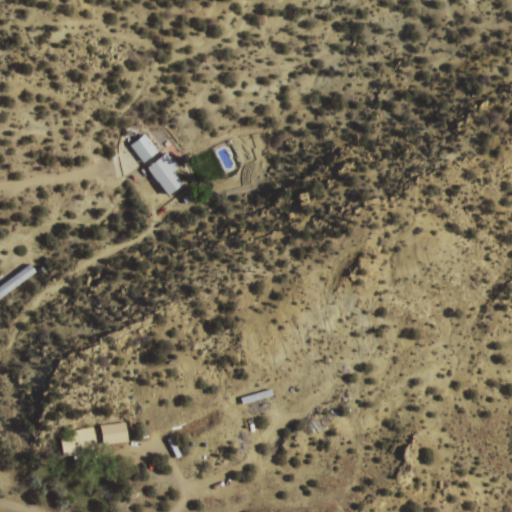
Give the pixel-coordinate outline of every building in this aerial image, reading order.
[(159,151),(143,133),(129,146),(145,163),(159,151)] [(176,172),(180,168),(167,152),(147,168),(171,197),(186,184),(176,172)] [(0,299),(37,273),(29,262),(0,282),(0,299)] [(266,395),(263,386),(234,398),(238,407),(266,395)] [(102,445),(126,441),(124,422),(100,426),(102,445)] [(61,434),(65,462),(98,457),(95,430),(61,434)]
